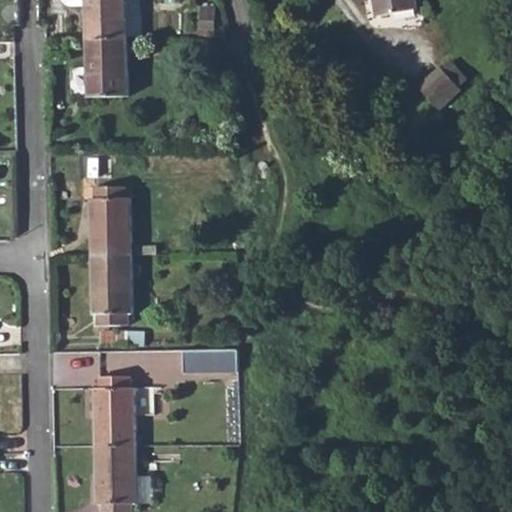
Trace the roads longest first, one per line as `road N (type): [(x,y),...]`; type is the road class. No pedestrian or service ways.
road 1 (residential): [(33,261),(30,0)]
road 2 (residential): [(38,511),(33,261)]
